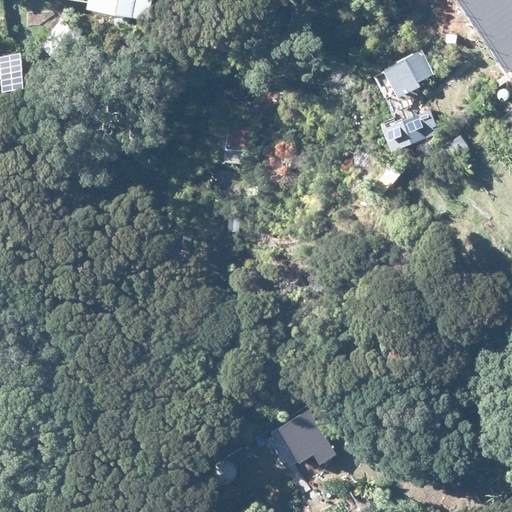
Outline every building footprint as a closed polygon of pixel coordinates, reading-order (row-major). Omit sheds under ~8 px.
[(160,0),(99,0),(99,4),(159,12),(160,0)] [(88,31),(65,16),(46,45),(69,60),(88,31)] [(511,58),(511,38),(492,54),(502,66),(511,58)] [(25,46),(2,54),(14,86),(36,78),(25,46)] [(393,66),(405,92),(441,76),(429,50),(393,66)] [(439,134),(431,113),(393,125),(400,147),(439,134)] [(386,166),(360,134),(335,155),(374,201),(408,173),(395,158),(386,166)] [(228,162),(229,140),(220,140),(218,162),(228,162)] [(232,161),(249,162),(250,150),(232,149),(232,161)] [(245,172),(217,169),(213,205),(241,208),(245,172)] [(292,422),(312,456),(334,443),(315,409),(292,422)]
